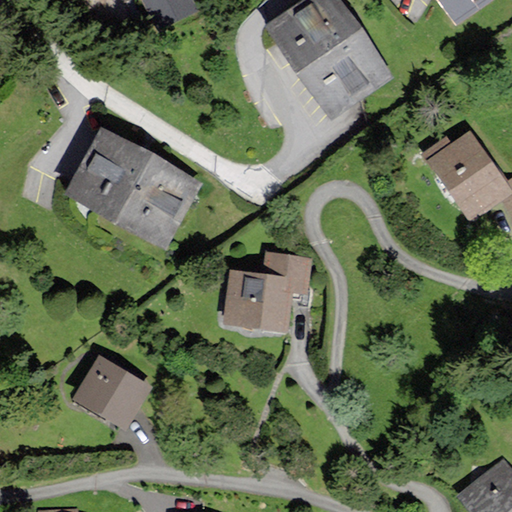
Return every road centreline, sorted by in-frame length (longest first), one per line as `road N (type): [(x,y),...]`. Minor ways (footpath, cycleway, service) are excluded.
road 1 (residential): [(511,293),(406,260),(385,242),(358,193),(325,190),(314,206),(314,226),(342,295),(336,417),(375,470),(424,493),(438,511)]
road 2 (residential): [(0,27),(147,126),(252,180),(288,174),(302,149),(296,122),(255,51),(259,18),(284,0)]
road 3 (residential): [(349,511),(289,487),(179,475),(119,475),(0,496)]
